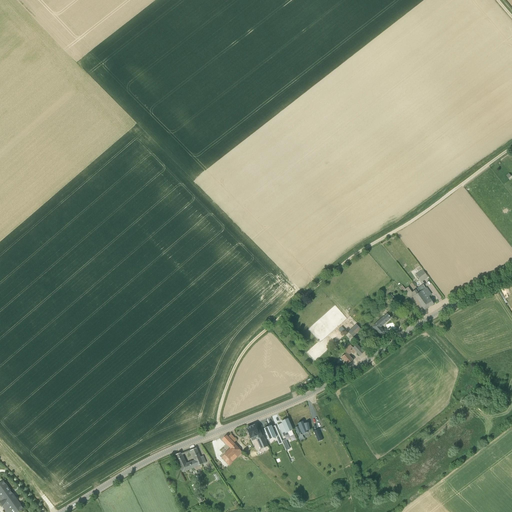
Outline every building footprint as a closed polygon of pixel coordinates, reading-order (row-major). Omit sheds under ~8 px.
[(425,280),(428,278),(422,270),(419,272),(425,280)] [(425,280),(419,272),(416,274),(422,282),(425,280)] [(417,289),(420,292),(423,296),(422,296),(425,300),(420,304),(424,310),(433,304),(428,297),(431,295),(426,288),(425,288),(423,285),(418,288),(417,289)] [(423,296),(420,292),(417,289),(412,293),(408,287),(403,291),(410,299),(414,296),(420,304),(425,300),(422,296),(423,296)] [(394,304),(397,301),(391,294),(388,297),(394,304)] [(383,331),(380,327),(390,318),(387,314),(376,323),(373,327),(382,337),(387,332),(385,329),(383,331)] [(356,324),(348,332),(352,337),(360,329),(356,324)] [(341,327),(337,331),(341,335),(345,331),(341,327)] [(361,350),(360,349),(359,348),(356,345),(355,346),(354,345),(352,347),(353,348),(350,345),(347,348),(351,352),(353,354),(356,351),(360,356),(363,353),(361,350)] [(352,360),(347,355),(351,352),(347,348),(343,351),(346,354),(341,357),(348,364),(352,360)] [(278,425),(283,437),(289,435),(288,432),(293,430),(288,419),(281,421),(282,423),(278,425)] [(301,433),(302,435),(308,432),(307,431),(310,430),(308,423),(304,424),(303,421),(297,424),(298,426),(295,428),(298,434),(301,433)] [(257,438),(259,437),(257,431),(254,426),(246,429),(252,441),(257,438)] [(276,437),(277,440),(280,439),(282,443),(275,426),(272,427),(270,428),(269,427),(264,429),(269,440),(276,437)] [(319,430),(314,432),(319,442),(323,440),(319,430)] [(230,435),(228,437),(226,436),(222,440),(230,449),(221,457),(229,465),(242,452),(233,443),(236,440),(230,435)] [(183,472),(202,464),(196,448),(188,451),(190,455),(191,455),(194,460),(187,463),(182,454),(181,454),(180,453),(175,455),(183,472)] [(18,511),(23,509),(3,481),(0,483),(0,496),(1,496),(8,507),(4,509),(6,511),(18,511)]
